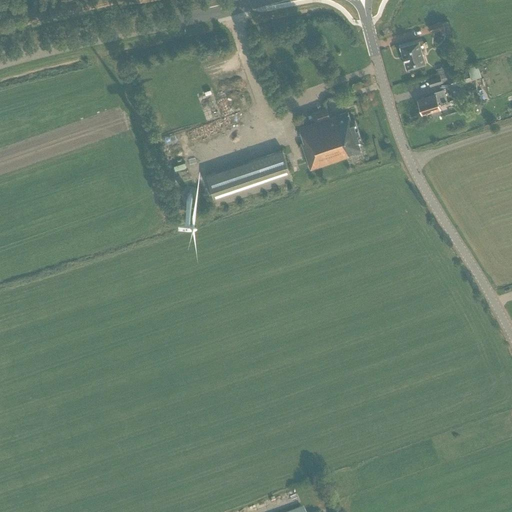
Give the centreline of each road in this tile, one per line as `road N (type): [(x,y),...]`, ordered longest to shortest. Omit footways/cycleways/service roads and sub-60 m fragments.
road 1 (tertiary): [(511,335),(408,160),(367,24)]
road 2 (secondary): [(0,64),(246,5)]
